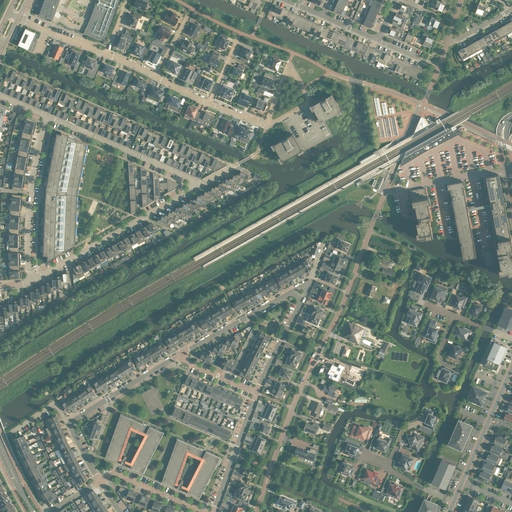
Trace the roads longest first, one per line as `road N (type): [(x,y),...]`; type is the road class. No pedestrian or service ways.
road 1 (residential): [(27,281),(201,182)]
road 2 (residential): [(201,182),(46,116)]
road 3 (residential): [(27,281),(28,191),(46,116)]
road 4 (residential): [(293,290),(179,355)]
road 5 (residential): [(179,355),(69,423)]
road 6 (residential): [(213,511),(257,392)]
road 7 (unclassified): [(462,482),(511,367)]
